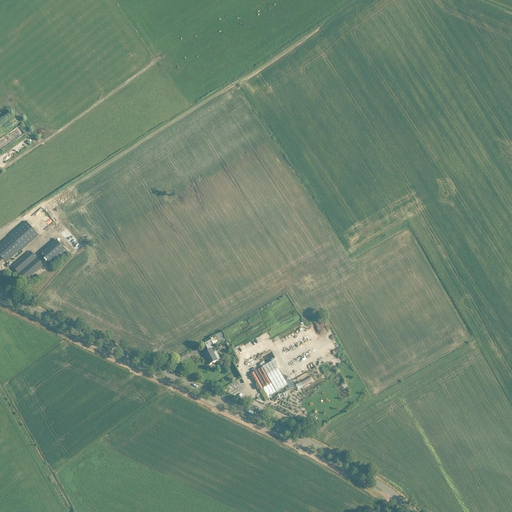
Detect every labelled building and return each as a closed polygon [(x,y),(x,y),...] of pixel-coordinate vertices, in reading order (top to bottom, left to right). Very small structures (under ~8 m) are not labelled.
[(0,269),(3,267),(1,265),(5,261),(6,263),(10,259),(21,250),(22,251),(39,236),(26,222),(9,236),(10,237),(0,245),(0,255),(1,257),(0,257),(0,269)] [(64,245),(60,241),(58,243),(56,241),(41,254),(52,266),(67,253),(62,247),(64,245)] [(12,267),(25,282),(26,283),(28,282),(27,280),(43,266),(30,251),(16,264),(12,267)] [(290,336),(275,342),(277,348),(293,342),(290,336)] [(208,365),(213,363),(218,361),(214,353),(215,352),(213,348),(203,353),(207,360),(206,360),(208,365)] [(269,399),(272,398),(270,395),(276,392),(287,386),(273,362),(251,374),(260,390),(263,389),(269,399)]
